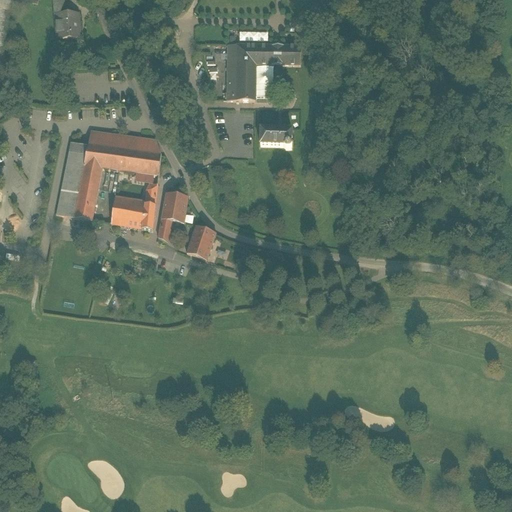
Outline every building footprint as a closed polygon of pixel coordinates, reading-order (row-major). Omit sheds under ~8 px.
[(0,0),(0,86),(12,0),(0,0)] [(53,0),(55,16),(67,16),(65,0),(53,0)] [(55,16),(57,41),(65,40),(80,39),(78,15),(67,16),(55,16)] [(256,68),(274,68),(274,49),(227,48),(227,104),(255,104),(256,68)] [(301,49),(281,49),(281,68),(301,69),(301,49)] [(286,151),(289,151),(292,148),(292,145),(290,144),(292,144),(292,133),(283,132),(283,128),(282,128),(278,128),(276,128),(276,132),(261,132),(260,148),(284,148),(286,151)] [(91,134),(88,146),(161,157),(157,144),(156,144),(91,134)] [(71,144),(69,153),(86,157),(88,148),(71,144)] [(161,157),(88,146),(88,148),(86,157),(73,220),(92,223),(102,171),(159,179),(161,157)] [(56,217),(73,220),(86,157),(69,153),(56,217)] [(135,176),(134,184),(149,186),(152,186),(153,179),(135,176)] [(111,227),(153,233),(155,208),(158,187),(152,186),(149,186),(146,193),(145,203),(134,202),(131,222),(112,219),(111,227)] [(166,196),(161,222),(172,224),(184,226),(188,199),(166,196)] [(112,219),(131,222),(134,202),(115,199),(112,219)] [(168,245),(172,224),(161,222),(158,240),(168,245)] [(186,256),(207,263),(216,236),(196,229),(186,256)]
